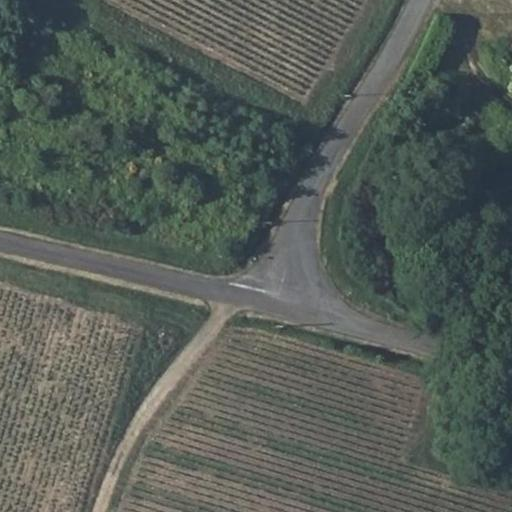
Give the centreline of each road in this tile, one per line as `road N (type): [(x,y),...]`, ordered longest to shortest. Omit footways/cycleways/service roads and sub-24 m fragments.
road 1 (unclassified): [(276,310),(327,160),(419,0)]
road 2 (unclassified): [(0,245),(276,310)]
road 3 (track): [(232,299),(138,426),(99,511)]
road 4 (unclassified): [(276,310),(511,367)]
